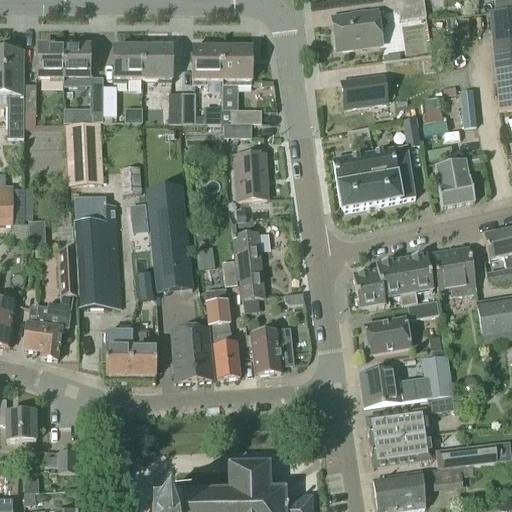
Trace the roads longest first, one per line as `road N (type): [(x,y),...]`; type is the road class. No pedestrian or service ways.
road 1 (residential): [(0,372),(128,410),(335,397)]
road 2 (residential): [(318,258),(263,4)]
road 3 (residential): [(263,4),(25,3)]
road 4 (residential): [(511,214),(318,258)]
road 5 (residential): [(335,397),(318,258)]
